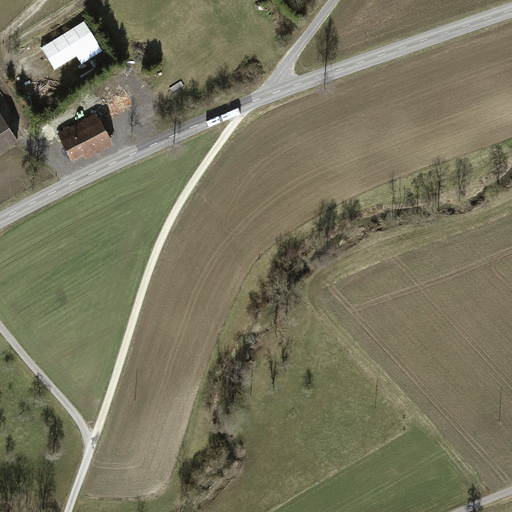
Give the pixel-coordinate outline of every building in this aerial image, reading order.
[(95,57),(104,53),(87,23),(43,47),(56,71),(77,59),(87,77),(101,69),(95,57)] [(130,91),(101,106),(108,120),(137,105),(130,91)] [(0,158),(26,142),(0,102),(0,158)] [(102,112),(63,133),(79,163),(89,158),(90,160),(119,145),(102,112)] [(55,173),(59,169),(35,147),(31,151),(55,173)]
